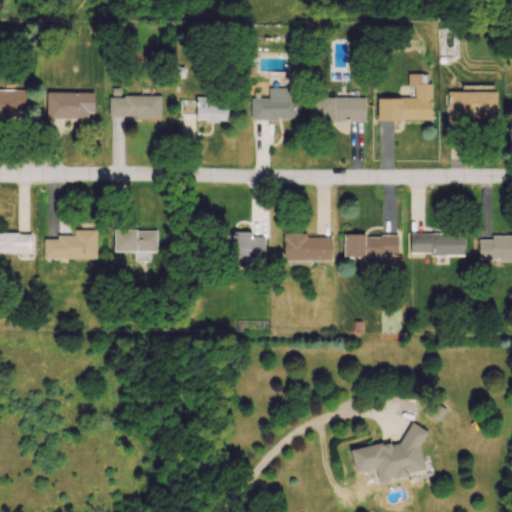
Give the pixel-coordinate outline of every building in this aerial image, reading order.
[(431,122),(431,84),(423,84),(424,76),(411,76),(411,99),(376,99),(376,122),(431,122)] [(252,121),(296,120),(296,89),(269,90),(269,100),(252,100),(252,121)] [(0,117),(29,118),(29,91),(0,91),(0,117)] [(496,93),(447,93),(447,123),(496,123),(496,93)] [(46,119),(93,119),(93,94),(46,94),(46,119)] [(161,97),(109,97),(109,119),(161,119),(161,97)] [(195,122),(227,122),(227,98),(195,98),(195,122)] [(365,122),(365,98),(310,98),(310,122),(365,122)] [(74,238),(44,238),(44,261),(96,261),(96,232),(74,231),(74,238)] [(156,231),(114,231),(114,253),(156,253),(156,231)] [(0,254),(32,255),(32,232),(0,232),(0,254)] [(411,256),(463,256),(463,234),(411,234),(411,256)] [(265,259),(265,235),(215,235),(215,259),(265,259)] [(284,235),(284,262),(331,262),(331,236),(284,235)] [(398,236),(344,236),(343,259),(360,259),(360,272),(383,273),(383,257),(398,257),(398,236)] [(511,237),(479,237),(479,262),(511,262),(511,237)] [(349,451),(353,475),(375,471),(377,484),(427,476),(419,428),(406,430),(408,441),(349,451)]
